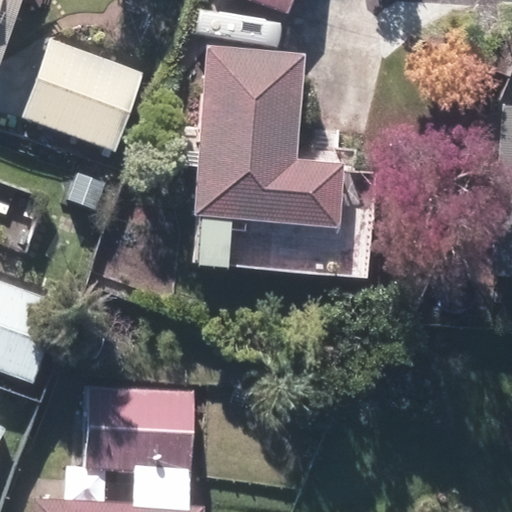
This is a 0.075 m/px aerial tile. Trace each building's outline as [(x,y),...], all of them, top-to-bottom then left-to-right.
[(0,0),(0,27),(10,0),(0,0)] [(222,0),(275,19),(282,0),(222,0)] [(146,76),(39,36),(8,119),(115,159),(146,76)] [(195,59),(179,227),(319,240),(325,176),(280,171),(290,67),(195,59)] [(511,115),(492,114),(475,284),(511,287),(511,115)] [(67,173),(58,208),(107,220),(116,186),(67,173)] [(0,292),(0,379),(23,388),(51,311),(0,292)] [(175,511),(183,401),(84,394),(78,475),(125,478),(122,511),(96,511),(23,507),(22,511),(175,511)]
